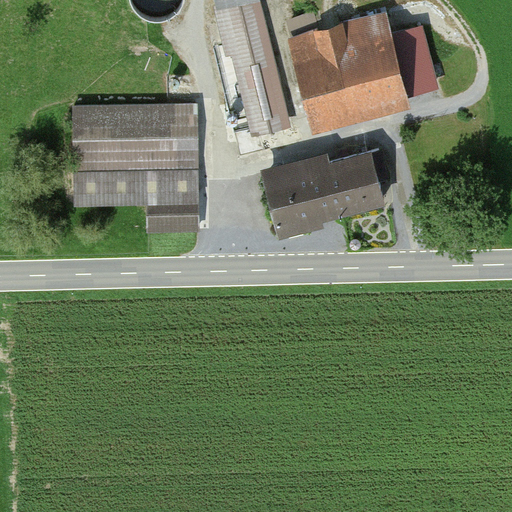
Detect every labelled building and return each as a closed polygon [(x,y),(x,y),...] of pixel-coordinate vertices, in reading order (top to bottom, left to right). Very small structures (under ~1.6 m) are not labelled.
[(137,0),(137,9),(187,11),(187,0),(137,0)] [(217,0),(249,133),(291,123),(261,0),(217,0)] [(293,32),(315,125),(409,103),(387,10),(293,32)] [(76,104),(76,200),(151,199),(151,227),(199,227),(198,103),(76,104)] [(265,177),(278,225),(385,198),(378,170),(385,168),(380,148),(265,177)]
